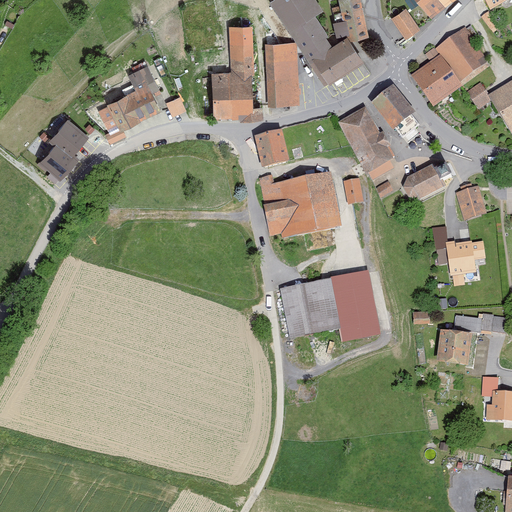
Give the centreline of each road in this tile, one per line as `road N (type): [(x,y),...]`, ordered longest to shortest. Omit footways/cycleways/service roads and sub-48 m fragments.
road 1 (unclassified): [(239,129),(192,125),(147,136),(103,160),(65,200),(0,321)]
road 2 (track): [(270,294),(278,438),(245,511)]
road 3 (unclassified): [(396,66),(346,100),(239,129)]
road 4 (unclassified): [(239,129),(270,294)]
road 5 (unclassified): [(511,153),(451,136),(418,105),(396,66)]
road 6 (track): [(255,215),(121,213),(108,225)]
